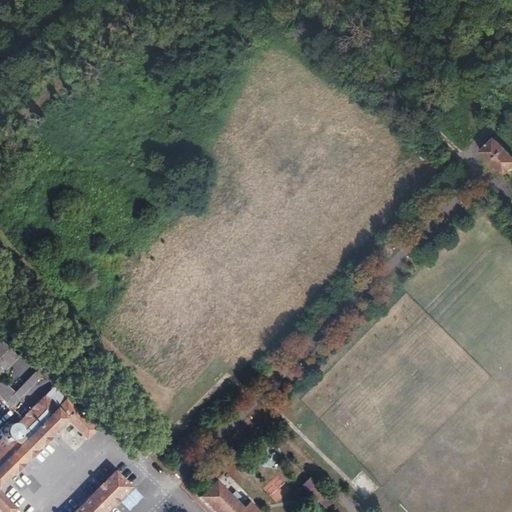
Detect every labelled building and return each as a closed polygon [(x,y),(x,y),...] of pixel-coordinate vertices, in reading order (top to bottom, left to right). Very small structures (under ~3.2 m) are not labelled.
[(511,155),(494,138),(480,152),(504,175),(511,166),(511,155)] [(0,368),(17,352),(0,335),(0,368)] [(0,392),(10,404),(41,372),(36,366),(14,388),(5,379),(0,383),(0,392)] [(55,429),(66,418),(86,438),(94,429),(51,387),(20,417),(14,424),(11,421),(6,421),(0,426),(0,436),(1,437),(0,437),(0,493),(15,508),(25,499),(5,479),(35,448),(55,429)] [(71,511),(103,511),(129,487),(113,471),(79,504),(71,511)] [(279,475),(263,486),(275,503),(291,491),(279,475)] [(332,501),(308,477),(299,485),(323,510),(332,501)] [(213,480),(197,497),(212,511),(257,511),(247,501),(241,508),(213,480)] [(120,501),(130,511),(144,496),(134,487),(120,501)]
